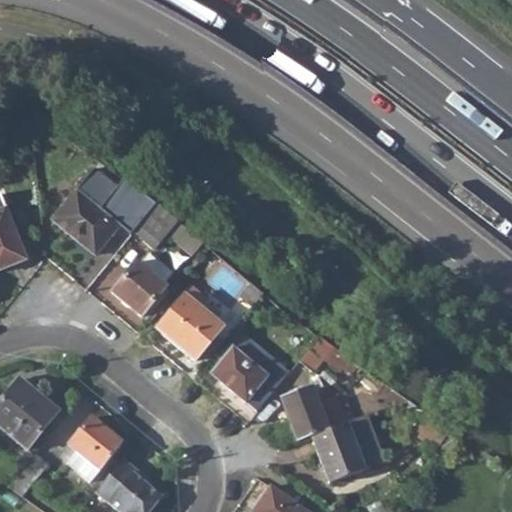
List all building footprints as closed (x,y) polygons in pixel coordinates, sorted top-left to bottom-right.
[(156,203),(128,183),(127,184),(121,180),(106,200),(139,224),(156,203)] [(118,225),(75,189),(51,219),(94,255),(118,225)] [(0,268),(24,259),(0,201),(0,268)] [(202,242),(156,203),(139,224),(138,225),(156,240),(163,231),(191,255),(202,242)] [(172,273),(148,253),(138,265),(135,263),(110,293),(140,317),(164,287),(162,285),(172,273)] [(262,294),(249,283),(222,317),(235,328),(262,294)] [(207,302),(190,288),(155,330),(193,362),(222,328),(200,310),(207,302)] [(348,358),(318,337),(297,362),(311,372),(321,359),(338,372),(348,358)] [(266,377),(231,348),(210,374),(244,403),(266,377)] [(57,411),(19,380),(0,402),(0,428),(26,450),(57,411)] [(325,432),(310,389),(280,400),(295,443),(309,438),(325,432)] [(372,414),(375,422),(402,412),(400,404),(372,414)] [(448,430),(422,411),(408,431),(434,450),(448,430)] [(122,443),(91,418),(68,445),(76,451),(67,463),(90,482),(122,443)] [(366,435),(359,419),(325,432),(309,438),(327,484),(362,472),(351,441),(366,435)] [(47,465),(35,455),(8,488),(21,497),(47,465)] [(150,482),(121,459),(94,493),(117,511),(121,511),(122,511),(150,511),(162,498),(147,486),(150,482)] [(303,511),(269,487),(251,511),(303,511)]
